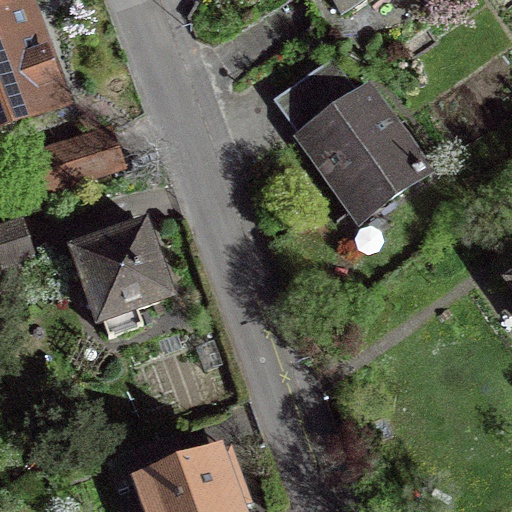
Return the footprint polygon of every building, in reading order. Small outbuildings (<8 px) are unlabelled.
[(325,0),(338,18),(365,0),(325,0)] [(0,116),(13,111),(17,121),(61,104),(34,34),(29,36),(17,3),(0,9),(0,116)] [(425,176),(367,94),(298,144),(356,225),(425,176)] [(119,170),(108,136),(29,162),(40,196),(119,170)] [(0,269),(29,260),(18,226),(0,232),(0,269)] [(134,314),(168,302),(142,230),(70,256),(96,328),(100,326),(106,343),(140,331),(134,314)] [(233,511),(213,458),(177,471),(167,443),(116,461),(126,489),(137,485),(146,511),(233,511)]
